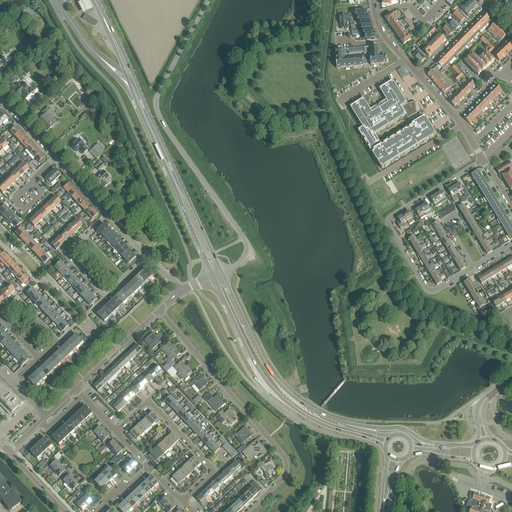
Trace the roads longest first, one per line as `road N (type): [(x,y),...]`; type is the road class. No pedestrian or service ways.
road 1 (unclassified): [(222,273),(245,256),(246,242),(155,102),(208,0)]
road 2 (residential): [(248,511),(281,480),(286,462),(159,310)]
road 3 (primary): [(212,278),(274,392),(325,426),(385,446)]
road 4 (residential): [(482,161),(388,223),(427,290),(472,267)]
road 5 (primary): [(128,84),(212,278)]
road 6 (primary): [(222,273),(137,85)]
road 7 (primary): [(341,423),(313,412),(273,378),(222,273)]
road 8 (residential): [(183,501),(215,471),(148,401)]
